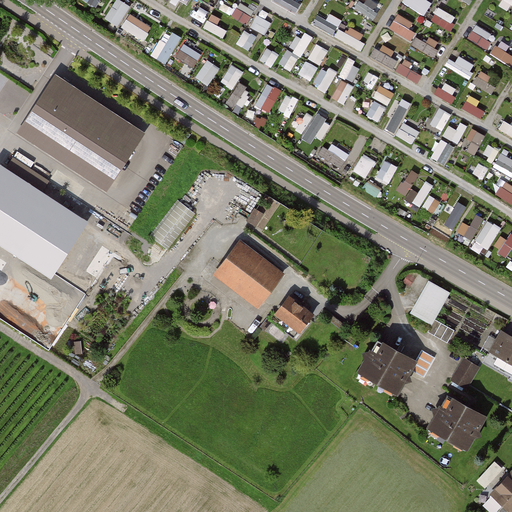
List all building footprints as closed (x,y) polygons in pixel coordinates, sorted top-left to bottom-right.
[(125,0),(117,0),(107,17),(120,25),(133,4),(125,0)] [(172,0),(170,5),(178,9),(183,0),(188,3),(189,0),(172,0)] [(291,0),(279,0),(278,3),(296,11),(300,4),(291,0)] [(365,0),(361,0),(357,6),(376,18),(381,11),(365,0)] [(426,14),(434,0),(433,0),(404,0),(404,1),(426,14)] [(511,0),(504,0),(501,5),(511,11),(511,8),(511,0)] [(200,1),(192,16),(205,23),(213,8),(200,1)] [(250,22),(256,6),(239,1),(234,17),(250,22)] [(433,19),(452,30),(459,16),(440,5),(433,19)] [(334,28),(341,14),(326,6),(319,20),(334,28)] [(146,40),(155,27),(132,12),(123,25),(146,40)] [(206,28),(226,36),(229,28),(220,24),(223,16),(212,12),(206,28)] [(417,31),(411,28),(415,20),(399,12),(391,27),(413,39),(417,31)] [(469,36),(486,47),(495,33),(479,22),(469,36)] [(361,48),(368,34),(353,26),(349,32),(341,28),(337,36),(361,48)] [(290,46),(281,62),(294,70),(315,35),(304,29),(292,48),(290,46)] [(175,30),(168,42),(162,38),(153,54),(168,62),(183,34),(175,30)] [(252,49),(258,35),(245,30),(239,43),(252,49)] [(428,41),(418,36),(414,44),(435,55),(442,41),(431,35),(428,41)] [(195,66),(204,52),(186,41),(178,55),(195,66)] [(396,67),(400,59),(394,56),(396,51),(378,42),(372,55),(396,67)] [(317,43),(310,60),(323,65),(330,48),(317,43)] [(511,51),(497,44),(492,54),(511,63),(511,51)] [(269,46),(261,59),(273,66),(281,52),(269,46)] [(462,54),(458,61),(451,57),(447,64),(469,77),(478,64),(462,54)] [(210,84),(222,66),(209,57),(197,76),(210,84)] [(406,57),(398,70),(420,82),(424,74),(411,66),(414,61),(406,57)] [(312,80),(320,66),(308,59),(300,72),(312,80)] [(357,80),(362,63),(347,59),(342,76),(357,80)] [(237,87),(244,68),(231,63),(224,83),(237,87)] [(338,71),(324,65),(315,84),(329,90),(338,71)] [(482,69),(475,82),(494,93),(498,86),(487,80),(491,74),(482,69)] [(375,86),(381,76),(371,70),(365,81),(375,86)] [(346,104),(356,85),(343,78),(333,97),(346,104)] [(444,80),(438,95),(453,101),(459,87),(444,80)] [(229,98),(241,106),(254,90),(242,81),(229,98)] [(257,103),(271,111),(284,89),(270,81),(257,103)] [(138,137),(55,82),(24,129),(107,183),(138,137)] [(381,83),(375,95),(390,104),(397,91),(381,83)] [(280,110),(291,116),(300,99),(289,93),(280,110)] [(484,116),(487,108),(477,105),(479,97),(470,94),(465,109),(484,116)] [(391,116),(392,117),(387,128),(398,133),(412,100),(400,95),(391,116)] [(375,99),(368,115),(382,121),(389,105),(375,99)] [(432,122),(443,130),(454,113),(442,106),(432,122)] [(309,111),(298,129),(303,132),(315,115),(309,111)] [(304,138),(313,143),(328,116),(319,111),(304,138)] [(259,115),(257,122),(266,125),(268,119),(259,115)] [(511,121),(504,119),(501,129),(511,132),(511,121)] [(462,120),(459,127),(451,123),(445,135),(461,142),(469,124),(462,120)] [(399,136),(416,142),(421,128),(404,121),(399,136)] [(323,137),(331,125),(326,122),(318,134),(323,137)] [(475,126),(469,136),(474,139),(468,149),(477,154),(488,134),(475,126)] [(430,156),(438,140),(426,134),(418,150),(430,156)] [(379,149),(383,141),(376,137),(371,145),(379,149)] [(448,141),(439,160),(447,164),(457,145),(448,141)] [(496,159),(501,147),(490,142),(485,154),(496,159)] [(324,145),(320,154),(344,166),(349,158),(324,145)] [(511,174),(511,155),(503,151),(495,166),(511,174)] [(365,152),(355,170),(368,177),(378,159),(365,152)] [(15,155),(8,166),(46,189),(52,178),(15,155)] [(387,158),(377,177),(390,184),(400,165),(387,158)] [(481,161),(474,172),(485,178),(491,167),(481,161)] [(88,222),(0,166),(0,244),(52,278),(88,222)] [(413,167),(399,189),(407,194),(422,173),(413,167)] [(421,206),(436,184),(428,179),(420,191),(414,187),(407,197),(421,206)] [(511,201),(511,185),(505,181),(498,193),(511,201)] [(424,206),(434,213),(443,200),(432,193),(424,206)] [(455,199),(449,209),(462,217),(473,198),(466,194),(461,202),(455,199)] [(195,214),(179,202),(151,238),(167,250),(195,214)] [(261,215),(256,211),(250,221),(255,224),(261,215)] [(477,212),(471,224),(464,221),(459,230),(474,238),(485,216),(477,212)] [(477,239),(490,248),(504,227),(490,218),(477,239)] [(511,231),(499,250),(508,256),(511,250),(511,231)] [(283,273),(241,242),(220,269),(262,300),(283,273)] [(449,294),(430,284),(415,313),(434,323),(429,332),(448,342),(455,329),(435,319),(449,294)] [(289,297),(277,314),(291,325),(286,331),(295,338),(312,315),(289,297)] [(504,317),(488,308),(484,315),(500,324),(504,317)] [(271,322),(267,319),(260,328),(265,331),(271,322)] [(511,337),(502,332),(492,350),(511,361),(511,337)] [(379,334),(358,366),(398,392),(419,360),(379,334)] [(478,368),(465,360),(454,379),(466,387),(478,368)] [(448,397),(432,425),(469,446),(485,418),(448,397)] [(489,468),(478,481),(485,488),(497,475),(489,468)] [(511,511),(511,473),(490,497),(501,506),(503,504),(511,511)]
